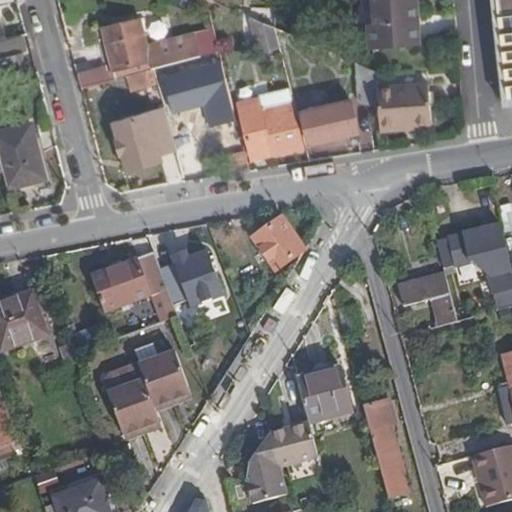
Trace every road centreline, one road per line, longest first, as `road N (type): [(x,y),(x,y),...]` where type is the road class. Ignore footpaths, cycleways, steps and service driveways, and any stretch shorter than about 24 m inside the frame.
road 1 (residential): [(350,214),(369,254),(438,511)]
road 2 (residential): [(195,466),(350,214)]
road 3 (residential): [(373,176),(98,229)]
road 4 (residential): [(36,0),(98,229)]
road 5 (residential): [(475,0),(489,157)]
